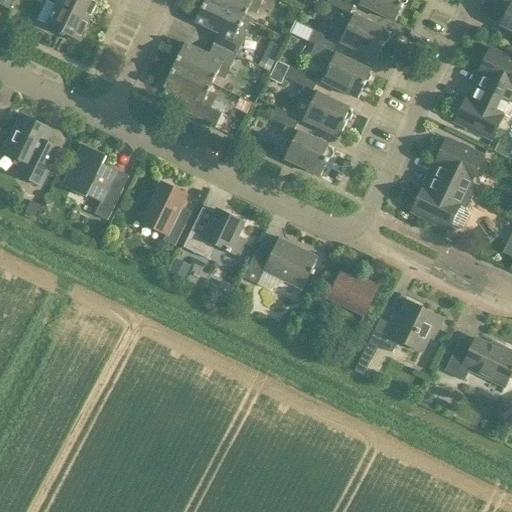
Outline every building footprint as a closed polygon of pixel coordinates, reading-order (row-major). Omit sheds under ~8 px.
[(0,5),(10,11),(14,0),(1,0),(0,2),(0,5)] [(98,0),(58,0),(56,5),(88,20),(98,0)] [(205,0),(205,1),(243,19),(247,10),(256,14),(263,0),(205,0)] [(383,53),(381,50),(389,33),(350,14),(355,3),(348,0),(327,0),(326,3),(342,11),(338,19),(349,24),(340,44),(376,61),(377,59),(380,58),(383,53)] [(395,22),(396,20),(399,19),(401,14),(400,11),(405,0),(360,0),(359,5),(395,22)] [(213,45),(236,56),(248,32),(239,28),(243,19),(205,1),(194,23),(218,34),(213,45)] [(511,3),(501,26),(511,31),(511,3)] [(88,20),(56,5),(46,26),(78,42),(88,20)] [(290,32),(299,37),(304,26),(295,22),(290,32)] [(364,92),(363,88),(371,72),(331,53),(337,42),(313,31),(308,42),(322,49),(318,57),(331,63),(321,82),(357,100),(358,98),(362,97),(364,92)] [(174,66),(212,84),(216,76),(225,80),(236,56),(213,45),(208,55),(184,44),(174,66)] [(272,69),(276,61),(281,50),(269,44),(264,55),(260,63),(272,69)] [(481,90),(502,100),(507,89),(511,90),(511,60),(490,50),(478,74),(487,79),(481,90)] [(221,114),(210,109),(216,97),(208,93),(212,84),(174,66),(163,88),(187,100),(182,110),(215,126),(221,114)] [(345,130),(344,127),(352,110),(313,91),(318,81),(291,68),(285,79),(303,88),(299,96),(312,102),(303,121),(339,138),(340,136),(343,135),(345,130)] [(511,114),(511,105),(502,100),(481,90),(476,102),(467,97),(455,122),(492,140),(503,116),(509,119),(511,114)] [(333,149),(297,132),(294,130),(299,119),(276,108),(270,120),(285,127),(279,139),(291,144),(284,160),(320,177),(333,149)] [(17,166),(24,169),(21,177),(40,186),(55,155),(42,148),(51,131),(21,116),(4,152),(16,159),(15,161),(17,166)] [(438,180),(458,190),(464,179),(471,182),(483,158),(446,140),(434,165),(443,169),(438,180)] [(494,153),(507,159),(511,149),(498,143),(494,153)] [(87,196),(100,203),(94,215),(107,221),(123,189),(111,183),(116,172),(102,166),(106,157),(82,146),(62,186),(86,198),(87,196)] [(469,215),(466,209),(472,197),(458,190),(438,180),(432,192),(423,188),(411,212),(448,230),(449,228),(455,231),(462,230),(469,215)] [(141,223),(166,235),(163,241),(174,247),(185,225),(174,220),(186,196),(160,184),(141,223)] [(45,199),(41,208),(49,212),(54,203),(45,199)] [(41,206),(31,201),(26,212),(36,217),(41,206)] [(216,211),(203,238),(190,232),(183,248),(207,259),(214,245),(237,256),(244,241),(236,237),(243,223),(216,211)] [(281,233),(270,254),(257,248),(245,273),(240,284),(250,289),(253,284),(269,291),(282,286),(284,283),(301,292),(305,284),(320,252),(319,251),(318,253),(281,235),(282,233),(281,233)] [(189,269),(174,262),(168,274),(183,281),(189,269)] [(377,288),(341,271),(328,298),(364,316),(377,288)] [(380,320),(369,342),(378,346),(392,353),(396,347),(403,344),(421,353),(428,338),(432,340),(442,319),(406,302),(394,327),(380,320)] [(299,326),(312,332),(316,323),(303,317),(299,326)] [(504,387),(511,371),(511,353),(503,349),(501,352),(475,340),(471,348),(459,342),(444,372),(464,382),(469,370),(504,387)] [(362,356),(357,366),(356,368),(354,372),(363,376),(366,370),(371,361),(362,356)] [(431,409),(434,404),(431,397),(426,394),(421,404),(431,409)]
